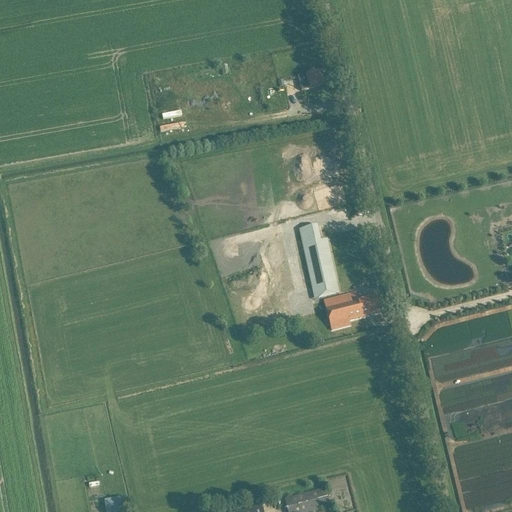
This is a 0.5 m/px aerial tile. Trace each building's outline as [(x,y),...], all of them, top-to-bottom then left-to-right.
[(322,87),(319,72),(298,78),(279,82),(281,93),(287,92),(286,88),(300,85),(301,92),(310,90),(322,87)] [(320,241),(317,226),(300,230),(313,288),(336,282),(327,240),(320,241)] [(356,293),(347,296),(324,302),(332,332),(351,327),(350,322),(380,314),(375,296),(358,301),(356,293)] [(288,511),(312,511),(331,507),(326,489),(285,500),(288,511)] [(106,511),(121,511),(126,511),(124,497),(104,501),(106,511)]
